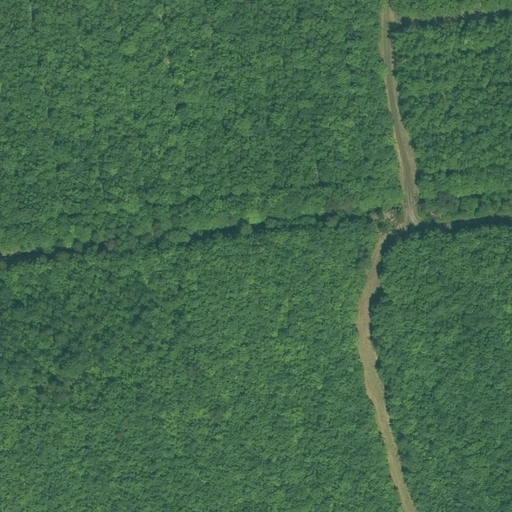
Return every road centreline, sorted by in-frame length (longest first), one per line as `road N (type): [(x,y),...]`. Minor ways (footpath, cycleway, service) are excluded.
road 1 (track): [(403,511),(358,328),(371,260),(382,240),(409,228)]
road 2 (track): [(379,0),(409,228)]
road 3 (track): [(511,7),(401,19),(389,18),(379,0)]
